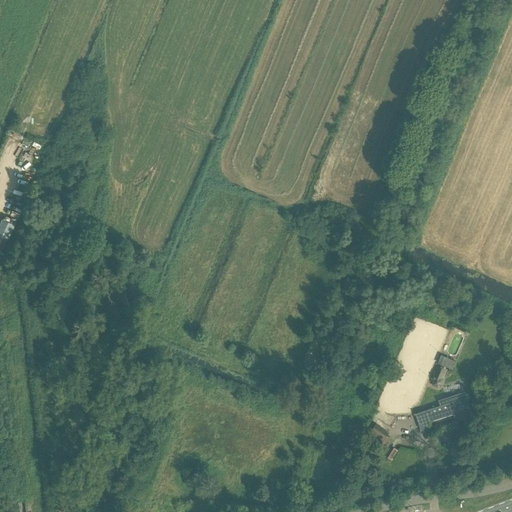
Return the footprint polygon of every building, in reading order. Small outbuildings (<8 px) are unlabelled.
[(13,141),(11,152),(22,153),(24,143),(13,141)] [(441,356),(437,364),(453,370),(456,362),(441,356)] [(440,366),(434,378),(435,383),(439,385),(443,382),(442,377),(447,369),(440,366)] [(474,416),(467,397),(416,413),(421,430),(430,427),(429,422),(456,413),(459,421),(474,416)] [(373,427),(365,439),(377,448),(386,435),(373,427)]
